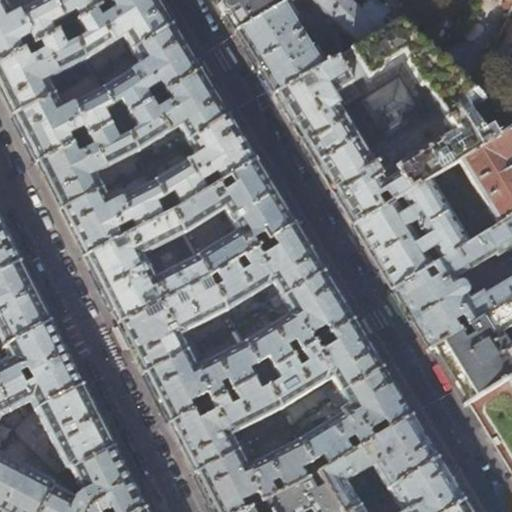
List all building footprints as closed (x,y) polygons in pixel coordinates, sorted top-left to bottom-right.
[(53,36),(48,27),(62,19),(50,0),(45,0),(11,17),(3,2),(0,3),(0,64),(22,53),(17,44),(29,38),(34,46),(39,44),(53,36)] [(50,0),(62,19),(75,12),(80,21),(94,13),(98,10),(92,2),(95,0),(108,0),(110,3),(114,0),(50,0)] [(156,1),(154,0),(114,0),(110,3),(109,3),(114,12),(99,22),(94,13),(80,21),(77,23),(85,38),(75,43),(85,61),(122,37),(131,52),(171,27),(156,1)] [(213,0),(221,12),(234,34),(286,3),(291,0),(213,0)] [(307,0),(357,47),(395,23),(381,10),(369,0),(361,0),(365,3),(358,10),(347,0),(307,0)] [(511,9),(511,0),(472,0),(441,65),(472,93),(502,31),(490,26),(496,14),(507,20),(511,9)] [(300,25),(286,3),(234,34),(254,66),(273,97),(325,66),(318,56),(331,48),(323,34),(316,32),(302,40),(295,29),(300,25)] [(441,65),(395,23),(357,47),(349,52),(364,78),(367,76),(369,80),(382,72),(380,68),(405,53),(411,63),(407,66),(422,90),(426,87),(445,119),(441,122),(448,135),(395,168),(397,173),(384,182),(395,201),(400,198),(427,181),(457,163),(511,129),(492,110),(472,121),(465,110),(482,101),(472,93),(441,65)] [(199,72),(184,48),(171,27),(131,52),(140,66),(101,90),(111,107),(119,102),(128,115),(149,103),(143,93),(160,84),(165,93),(199,72)] [(46,80),(85,61),(75,43),(64,49),(56,35),(53,36),(39,44),(44,52),(27,61),(23,52),(22,53),(0,64),(0,94),(1,96),(12,118),(54,96),(46,80)] [(367,76),(364,78),(349,52),(325,66),(273,97),(294,131),(330,190),(352,227),(391,203),(395,201),(384,182),(397,173),(395,168),(448,135),(441,122),(445,119),(426,87),(422,90),(407,66),(411,63),(405,53),(380,68),(382,72),(369,80),(367,76)] [(211,92),(199,72),(165,93),(171,103),(155,113),(149,103),(128,115),(137,131),(127,136),(137,153),(178,128),(186,141),(226,116),(211,92)] [(87,138),(108,127),(100,113),(111,107),(101,90),(61,110),(54,96),(12,118),(23,141),(35,164),(71,146),(66,136),(82,128),(87,138)] [(239,138),(226,116),(186,141),(196,157),(153,183),(162,198),(171,194),(179,208),(204,193),(199,183),(214,173),(220,183),(254,163),(239,138)] [(102,189),(95,175),(137,153),(127,136),(115,142),(108,127),(87,138),(92,148),(76,155),(71,146),(35,164),(49,190),(59,211),(102,189)] [(511,128),(511,129),(457,163),(497,227),(511,217),(511,162),(511,161),(511,160),(511,128)] [(275,195),(254,163),(220,183),(204,193),(179,208),(171,214),(183,235),(222,212),(234,233),(195,257),(207,279),(214,275),(232,264),(240,259),(254,250),(270,241),(293,226),(275,195)] [(467,245),(427,181),(400,198),(409,212),(400,218),(391,203),(352,227),(372,260),(392,291),(467,245)] [(135,232),(160,219),(152,204),(162,198),(153,183),(110,205),(102,189),(59,211),(72,235),(84,259),(119,240),(114,231),(130,222),(135,232)] [(171,214),(160,219),(135,232),(119,240),(84,259),(101,294),(117,325),(140,313),(158,304),(171,297),(180,293),(196,284),(207,279),(195,257),(153,279),(141,257),(183,235),(171,214)] [(511,217),(497,227),(481,236),(492,252),(490,253),(497,264),(511,254),(511,217)] [(0,273),(19,264),(5,237),(0,226),(0,273)] [(293,226),(270,241),(275,249),(259,259),(254,250),(240,259),(246,268),(238,274),(232,264),(214,275),(220,285),(213,289),(226,311),(271,284),(281,299),(323,274),(309,251),(293,226)] [(481,236),(467,245),(392,291),(407,317),(429,351),(433,348),(511,299),(511,281),(510,279),(469,305),(464,296),(466,293),(466,291),(461,283),(462,282),(466,284),(472,279),(465,268),(490,253),(492,252),(481,236)] [(19,264),(0,273),(0,344),(1,347),(49,323),(34,293),(19,264)] [(323,274),(281,299),(290,315),(243,343),(255,365),(265,360),(271,371),(291,359),(285,349),(292,344),(299,354),(312,346),(307,338),(323,327),(328,336),(352,321),(337,297),(323,274)] [(191,338),(181,343),(178,336),(226,311),(213,289),(202,295),(196,284),(180,293),(185,304),(177,308),(171,297),(158,304),(163,312),(145,322),(140,313),(117,325),(131,351),(143,375),(195,347),(191,338)] [(511,299),(433,348),(433,349),(460,393),(467,404),(511,376),(511,353),(500,334),(511,326),(511,299)] [(331,400),(381,369),(363,340),(352,321),(328,336),(312,346),(299,354),(291,359),(271,371),(262,376),(268,388),(281,410),(330,380),(333,386),(325,391),(331,400)] [(49,323),(1,347),(8,360),(0,363),(0,415),(30,401),(35,411),(82,387),(69,362),(49,323)] [(200,357),(195,347),(143,375),(157,403),(168,425),(192,412),(187,403),(205,394),(210,403),(223,396),(218,385),(225,382),(231,392),(252,381),(247,371),(255,365),(243,343),(195,369),(191,361),(200,357)] [(381,369),(331,400),(335,408),(343,403),(348,411),(298,442),(311,464),(321,458),(328,468),(349,455),(343,443),(351,439),(358,450),(366,444),(372,441),(366,432),(382,423),(387,432),(410,417),(394,391),(381,369)] [(511,376),(467,404),(485,434),(511,477),(511,376)] [(242,438),(233,442),(229,436),(281,410),(268,388),(258,392),(252,381),(231,392),(237,403),(228,407),(223,396),(210,403),(214,412),(196,420),(192,412),(168,425),(181,450),(194,475),(247,447),(242,438)] [(82,387),(35,411),(64,469),(69,471),(113,448),(97,416),(82,387)] [(410,417),(387,432),(372,441),(366,444),(373,454),(364,460),(358,450),(349,455),(328,468),(317,475),(323,485),(338,511),(351,511),(359,507),(344,483),(371,466),(387,490),(437,460),(425,440),(410,417)] [(251,455),(247,447),(194,475),(204,495),(212,511),(243,511),(249,509),(245,500),(256,494),(261,503),(263,502),(274,497),(269,485),(277,481),(283,492),(304,481),(298,471),(311,464),(298,442),(246,468),(242,460),(251,455)] [(113,448),(69,471),(70,471),(81,494),(78,497),(92,511),(101,511),(109,509),(110,511),(139,511),(145,510),(130,482),(113,448)] [(52,484),(0,456),(0,511),(38,511),(52,486),(52,484)] [(437,460),(387,490),(399,511),(361,511),(359,507),(351,511),(445,511),(462,502),(447,477),(437,460)] [(308,479),(304,481),(283,492),(274,497),(263,502),(268,511),(250,511),(249,509),(243,511),(304,511),(310,509),(311,511),(338,511),(323,485),(314,491),(308,479)] [(52,488),(52,486),(38,511),(92,511),(78,497),(75,501),(52,488)] [(468,511),(462,502),(445,511),(468,511)]
